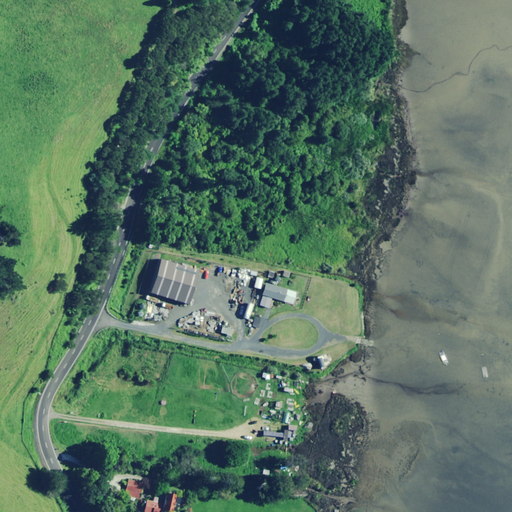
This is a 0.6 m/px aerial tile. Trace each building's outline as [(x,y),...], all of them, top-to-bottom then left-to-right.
[(280,283),(256,277),(250,301),(260,303),(263,292),(277,295),(280,283)] [(234,329),(222,326),(221,332),(233,335),(234,329)] [(275,394),(262,391),(258,411),(262,412),(262,409),(272,411),(275,394)] [(143,483),(128,478),(123,498),(135,501),(136,498),(139,499),(143,483)] [(165,492),(164,498),(147,494),(144,511),(147,511),(162,511),(166,511),(172,511),(177,495),(165,492)]
